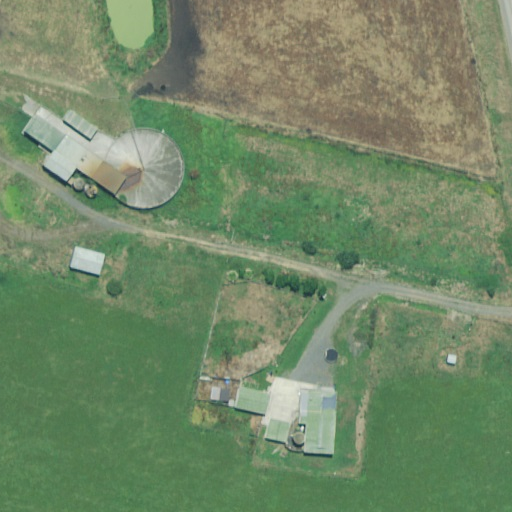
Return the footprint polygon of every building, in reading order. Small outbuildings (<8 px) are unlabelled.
[(98,129),(72,112),(65,122),(90,139),(98,129)] [(107,162),(36,115),(25,132),(54,151),(44,166),(91,198),(101,185),(116,195),(120,199),(126,203),(132,206),(138,207),(145,208),(151,207),(158,205),(164,202),(169,198),(174,193),(177,188),(180,182),(181,175),(182,169),(181,162),(179,156),(176,150),(172,145),(168,140),(162,136),(156,134),(150,132),(143,132),(137,133),(130,134),(124,137),(119,141),(114,146),(111,151),(108,158),(107,162)] [(106,254),(77,247),(72,268),(101,275),(106,254)] [(269,394),(241,389),(237,409),(266,414),(269,394)] [(303,392),(301,424),(300,430),(294,429),(292,452),(320,454),(332,454),(336,394),(303,392)] [(290,423),(271,420),(267,439),(286,443),(290,423)]
